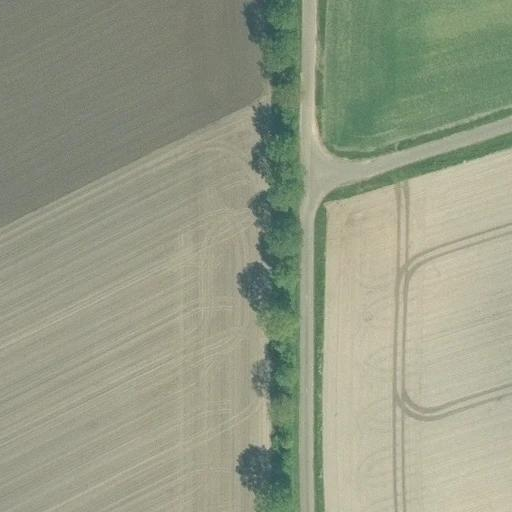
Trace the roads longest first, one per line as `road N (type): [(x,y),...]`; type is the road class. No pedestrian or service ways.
road 1 (unclassified): [(308,511),(305,186)]
road 2 (unclassified): [(305,186),(511,122)]
road 3 (unclassified): [(305,186),(304,0)]
